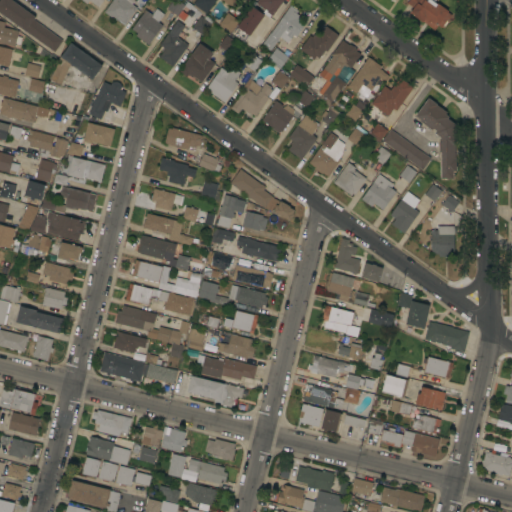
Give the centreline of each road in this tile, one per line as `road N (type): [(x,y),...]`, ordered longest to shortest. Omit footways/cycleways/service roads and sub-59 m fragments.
road 1 (residential): [(40,0),(511,340)]
road 2 (residential): [(0,366),(511,496)]
road 3 (tertiary): [(486,0),(492,348),(448,511)]
road 4 (residential): [(152,80),(42,511)]
road 5 (residential): [(324,206),(245,511)]
road 6 (residential): [(343,0),(511,123)]
